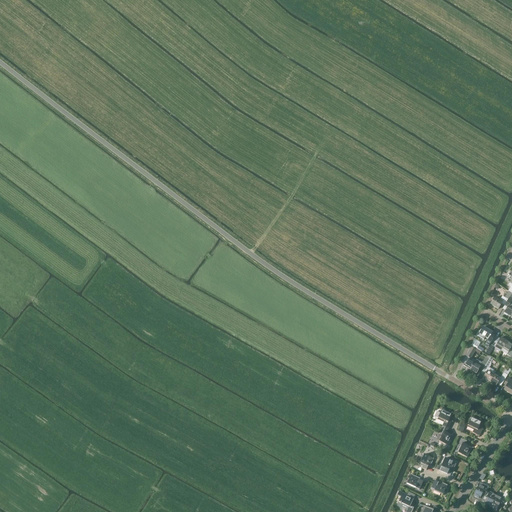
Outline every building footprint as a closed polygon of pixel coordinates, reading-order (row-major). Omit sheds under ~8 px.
[(501,304),(504,306),(508,300),(509,298),(511,294),(508,292),(505,298),(502,296),(499,301),(494,298),(490,305),(498,309),(501,304)] [(488,348),(490,345),(493,340),(490,338),(492,333),(483,327),(480,332),(479,332),(477,335),(483,340),(485,338),(488,339),(484,346),(488,348)] [(490,345),(501,351),(507,342),(504,340),(504,339),(501,337),(501,338),(498,343),(493,340),(490,345)] [(475,339),(471,346),(472,346),(477,349),(478,348),(477,348),(480,343),(475,339)] [(510,357),(511,358),(511,357),(511,350),(510,350),(511,346),(511,345),(507,342),(501,351),(510,357)] [(469,361),(475,351),(479,354),(481,352),(477,349),(472,346),(463,362),(465,363),(463,366),(466,368),(466,369),(469,371),(469,370),(470,370),(474,363),(469,361)] [(483,369),(486,364),(482,362),(481,363),(476,360),(474,363),(470,370),(471,370),(470,371),(473,373),(474,372),(476,374),(480,367),(483,369)] [(496,372),(489,368),(491,365),(487,363),(486,364),(483,369),(482,371),(486,374),(485,375),(484,375),(483,378),(482,379),(487,381),(490,382),(494,375),(496,372)] [(494,375),(490,382),(490,384),(492,385),(493,384),(496,386),(499,381),(503,383),(504,382),(509,373),(505,371),(500,379),(494,375)] [(444,423),(443,426),(449,429),(452,422),(449,420),(452,414),(442,409),(440,413),(437,412),(435,417),(438,419),(438,420),(444,423)] [(472,433),(479,436),(482,430),(479,428),(482,422),(472,417),(468,426),(468,427),(474,430),(472,433)] [(449,429),(443,426),(439,434),(441,435),(438,441),(439,441),(439,442),(448,446),(453,436),(447,433),(449,429)] [(465,445),(467,442),(461,439),(458,445),(461,446),(458,453),(467,458),(472,448),(465,445)] [(418,467),(420,468),(419,470),(423,471),(424,469),(426,471),(428,467),(427,466),(428,465),(431,466),(434,459),(424,455),(418,467)] [(439,471),(447,474),(449,470),(448,470),(449,468),(451,470),(455,463),(445,458),(439,471)] [(418,478),(411,475),(407,484),(419,490),(423,482),(419,480),(419,481),(417,480),(418,478)] [(431,489),(443,495),(447,486),(441,482),(439,485),(438,484),(438,483),(434,481),(431,489)] [(479,485),(473,497),(473,498),(475,500),(476,499),(479,500),(482,494),(485,495),(488,487),(480,483),(479,485)] [(399,503),(397,506),(401,508),(405,509),(407,510),(406,511),(411,511),(414,508),(410,507),(414,499),(415,496),(409,493),(407,496),(403,493),(399,492),(398,496),(401,497),(399,502),(399,503)] [(487,506),(490,508),(496,495),(489,492),(486,498),(484,497),(481,503),(484,505),(484,503),(487,505),(487,506)] [(496,495),(490,508),(496,511),(499,505),(502,506),(505,500),(502,498),(501,500),(498,499),(499,497),(496,495)]
